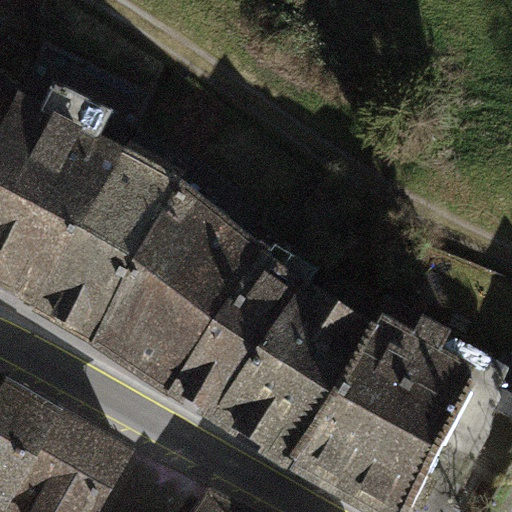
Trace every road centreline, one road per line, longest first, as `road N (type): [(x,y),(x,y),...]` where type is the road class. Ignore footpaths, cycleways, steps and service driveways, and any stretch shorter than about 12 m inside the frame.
road 1 (track): [(105,0),(340,165),(511,253)]
road 2 (tertiary): [(0,338),(314,511)]
